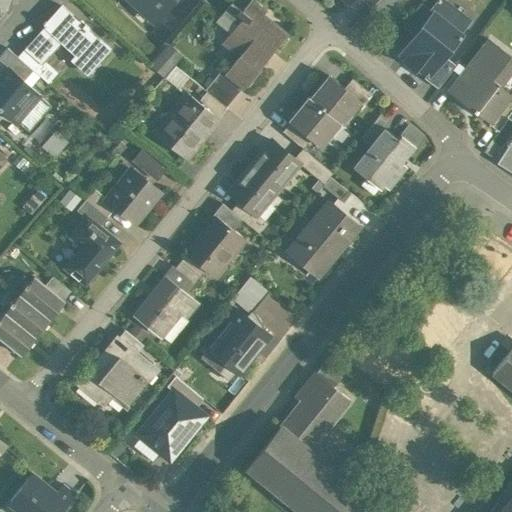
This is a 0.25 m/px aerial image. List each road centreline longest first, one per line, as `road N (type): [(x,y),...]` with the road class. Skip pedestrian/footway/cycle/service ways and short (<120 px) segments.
road 1 (residential): [(25,405),(328,31)]
road 2 (residential): [(170,511),(456,149)]
road 3 (residential): [(328,31),(456,149)]
road 4 (residential): [(25,405),(121,484)]
